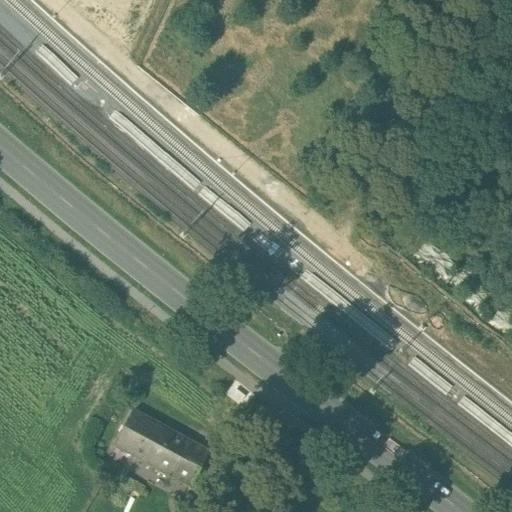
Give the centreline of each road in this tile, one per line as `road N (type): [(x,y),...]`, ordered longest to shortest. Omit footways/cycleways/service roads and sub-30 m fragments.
road 1 (secondary): [(284,377),(0,147)]
road 2 (secondary): [(461,511),(284,377)]
road 3 (unclassified): [(236,511),(284,377)]
